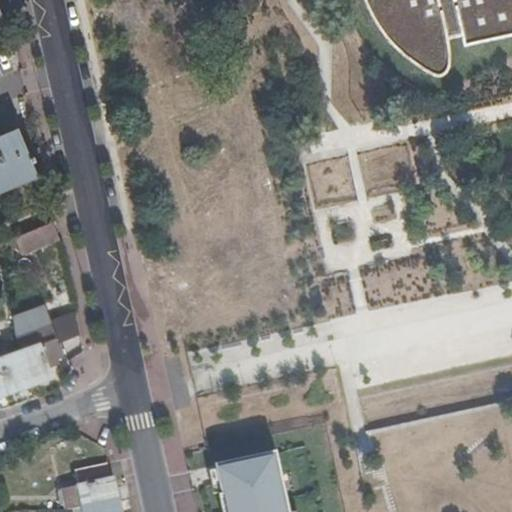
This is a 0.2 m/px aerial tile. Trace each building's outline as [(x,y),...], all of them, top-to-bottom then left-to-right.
[(511,0),(363,0),(363,1),(377,28),(391,45),(406,59),(430,76),(433,77),(436,77),(438,77),(440,77),(441,77),(442,77),(443,76),(445,74),(446,72),(448,68),(449,64),(449,51),(447,39),(461,36),(463,47),(511,36),(511,0)] [(0,137),(0,189),(38,174),(19,130),(0,137)] [(59,239),(53,222),(14,238),(20,254),(59,239)] [(47,315),(13,328),(14,336),(50,322),(47,315)] [(50,322),(14,336),(19,350),(31,383),(51,376),(46,361),(62,355),(50,322)] [(0,358),(11,390),(31,383),(19,350),(0,357),(0,358)] [(0,394),(11,390),(0,358),(0,394)] [(288,511),(276,453),(215,466),(216,470),(221,494),(222,496),(219,497),(222,511),(288,511)] [(65,506),(66,510),(83,507),(117,499),(113,482),(109,462),(75,471),(77,485),(61,489),(62,492),(65,506)] [(216,470),(208,472),(213,496),(221,494),(216,470)] [(60,507),(65,506),(62,492),(57,493),(60,507)] [(119,511),(117,499),(83,507),(83,511),(119,511)]
